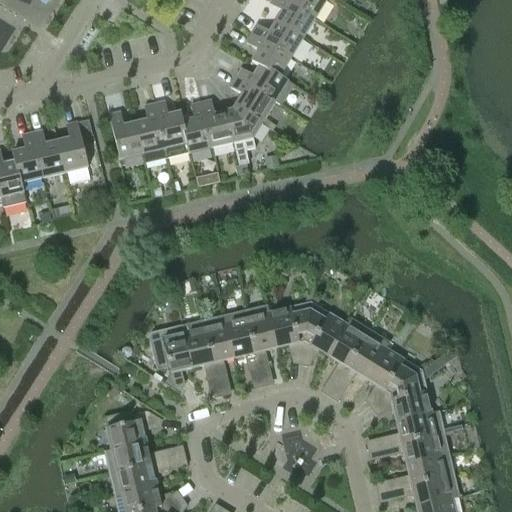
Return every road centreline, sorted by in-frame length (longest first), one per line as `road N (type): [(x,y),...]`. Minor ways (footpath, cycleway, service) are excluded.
road 1 (residential): [(252,511),(209,486),(196,428),(208,415),(291,396),(349,431),(366,511)]
road 2 (residential): [(36,97),(190,61),(226,0)]
